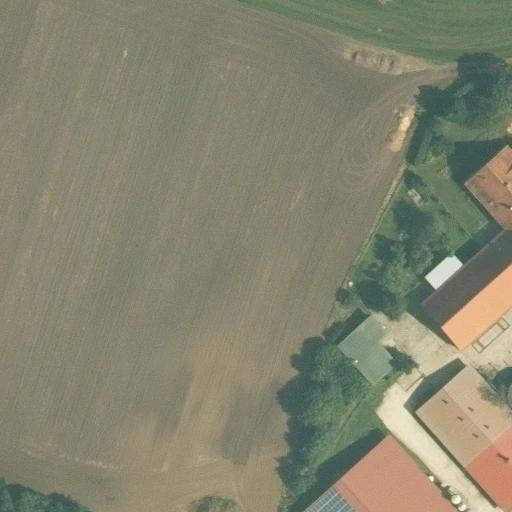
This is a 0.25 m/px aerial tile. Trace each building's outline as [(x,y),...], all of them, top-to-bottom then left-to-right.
[(511,223),(511,155),(505,148),(463,184),(504,230),(511,223)] [(437,291),(420,306),(459,351),(511,303),(511,223),(504,230),(462,268),(437,291)] [(452,256),(426,279),(437,291),(462,268),(452,256)] [(393,366),(359,329),(338,347),(372,385),(393,366)] [(511,423),(511,417),(468,368),(417,413),(465,466),(511,423)] [(456,511),(392,440),(311,511),(456,511)]
